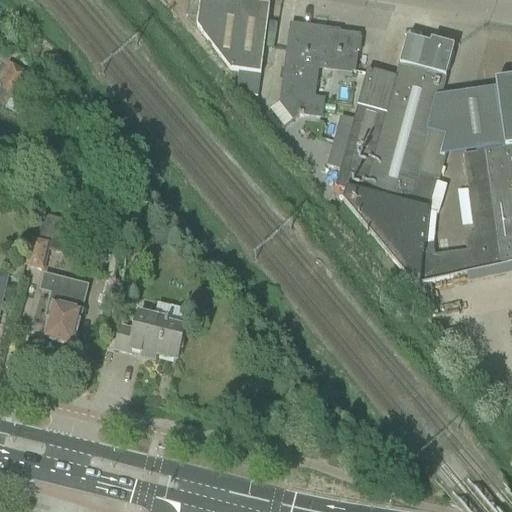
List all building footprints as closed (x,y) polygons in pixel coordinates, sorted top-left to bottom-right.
[(187,0),(185,19),(196,20),(198,0),(187,0)] [(231,74),(260,78),(269,8),(207,0),(199,0),(196,29),(231,74)] [(280,107),(270,114),(283,131),(292,124),(298,119),(321,122),(324,102),(314,100),(316,86),(318,72),(351,77),(351,75),(355,75),(357,56),(359,56),(361,41),(359,41),(359,38),(339,35),(339,33),(289,26),(285,53),(278,105),(280,107)] [(18,93),(28,76),(11,66),(1,83),(1,92),(10,97),(18,93)] [(346,148),(353,123),(339,119),(333,144),(346,148)] [(339,173),(346,148),(333,144),(326,169),(339,173)] [(64,257),(70,232),(34,223),(23,269),(42,273),(46,253),(64,257)] [(45,279),(41,293),(51,295),(45,319),(49,320),(44,342),(56,345),(57,349),(62,351),(67,351),(69,349),(71,349),(83,302),(67,298),(70,285),(45,279)] [(120,331),(114,353),(140,359),(141,354),(175,363),(183,332),(180,331),(184,314),(157,307),(153,321),(137,317),(133,335),(120,331)]
